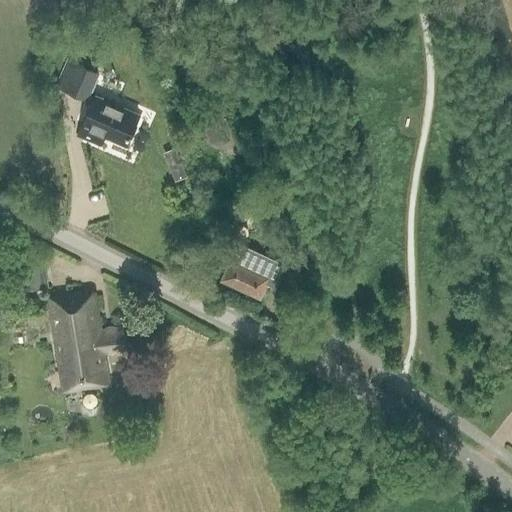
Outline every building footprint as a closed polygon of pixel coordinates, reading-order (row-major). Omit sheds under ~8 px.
[(127,143),(140,114),(96,95),(89,93),(98,73),(77,63),(66,89),(87,98),(87,97),(94,100),(83,124),(127,143)] [(256,230),(250,207),(233,211),(239,235),(256,230)] [(262,295),(275,267),(236,249),(223,277),(222,279),(261,298),(262,295)] [(24,290),(47,286),(43,265),(21,269),(24,290)] [(105,353),(128,349),(124,326),(101,329),(95,291),(81,293),(80,291),(48,296),(64,391),(110,384),(105,353)] [(89,394),(86,396),(84,399),(84,403),(86,406),(90,407),(93,407),(96,405),(98,402),(97,398),(95,395),(92,393),(89,394)] [(135,409),(137,430),(150,428),(147,408),(135,409)]
